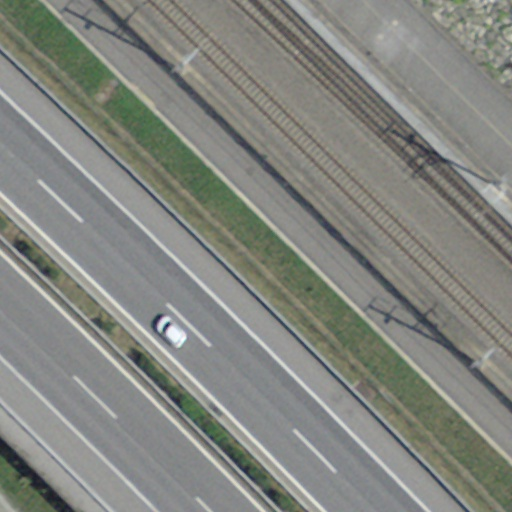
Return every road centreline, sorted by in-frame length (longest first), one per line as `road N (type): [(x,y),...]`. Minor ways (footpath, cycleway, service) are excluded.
road 1 (motorway): [(364,511),(263,403),(0,156)]
road 2 (motorway): [(0,311),(213,511)]
